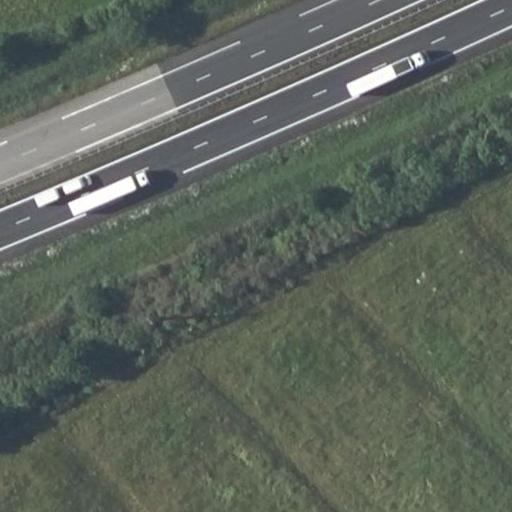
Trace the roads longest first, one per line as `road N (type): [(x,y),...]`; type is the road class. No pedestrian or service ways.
road 1 (motorway): [(0,230),(511,6)]
road 2 (motorway): [(379,0),(0,164)]
